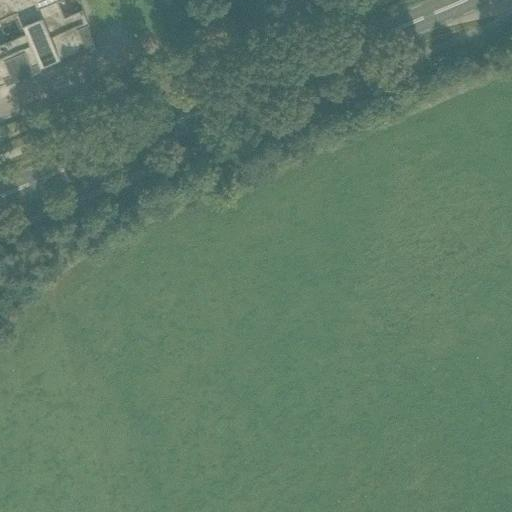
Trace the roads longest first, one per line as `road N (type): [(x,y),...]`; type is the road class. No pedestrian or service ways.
road 1 (primary): [(0,194),(466,0)]
road 2 (residential): [(0,108),(143,51)]
